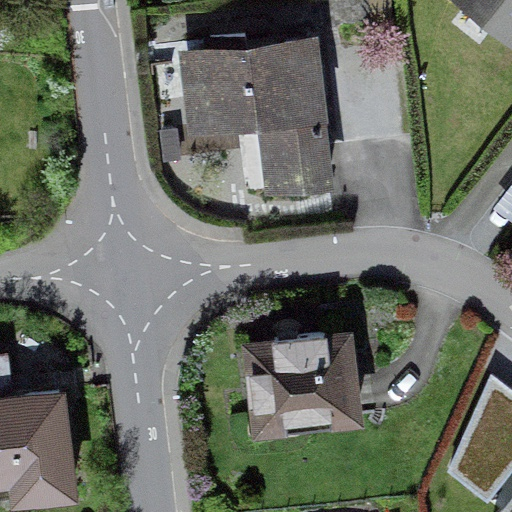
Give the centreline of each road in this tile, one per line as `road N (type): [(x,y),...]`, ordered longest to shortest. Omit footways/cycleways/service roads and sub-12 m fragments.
road 1 (residential): [(124,274),(397,254),(464,275),(511,306)]
road 2 (residential): [(124,274),(102,0)]
road 3 (residential): [(152,511),(124,274)]
road 4 (residential): [(0,277),(124,274)]
